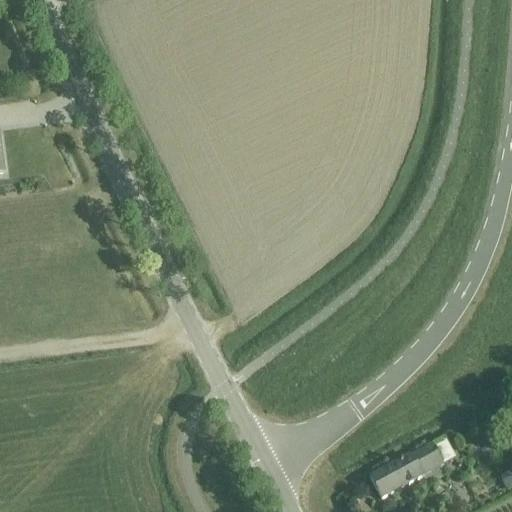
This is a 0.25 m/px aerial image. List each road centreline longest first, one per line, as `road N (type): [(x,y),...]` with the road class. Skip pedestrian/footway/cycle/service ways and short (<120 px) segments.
road 1 (tertiary): [(268,470),(40,0)]
road 2 (tertiary): [(511,149),(478,273),(414,358),(268,470)]
